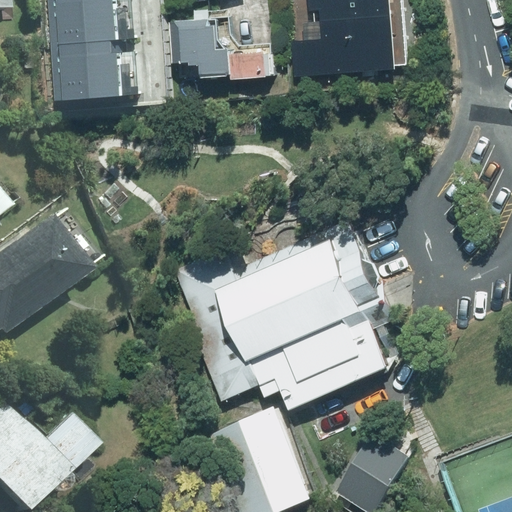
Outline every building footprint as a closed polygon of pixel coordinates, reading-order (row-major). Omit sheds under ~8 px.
[(47,0),(52,97),(125,94),(120,0),(47,0)] [(299,41),(302,74),(408,65),(402,0),(315,0),(316,10),(329,9),(331,38),(299,41)] [(230,15),(178,19),(181,61),(203,60),(203,62),(213,62),(214,73),(241,71),(241,77),(279,75),(277,50),(245,52),(244,47),(232,48),(230,15)] [(326,171),(156,240),(212,376),(276,350),(290,383),(395,340),(340,207),(326,171)] [(45,214),(0,247),(0,333),(86,270),(45,214)] [(0,490),(20,511),(93,445),(64,415),(36,441),(0,402),(0,490)] [(284,511),(329,491),(287,402),(222,432),(259,511),(284,511)] [(376,431),(341,490),(378,511),(380,511),(415,454),(376,431)]
